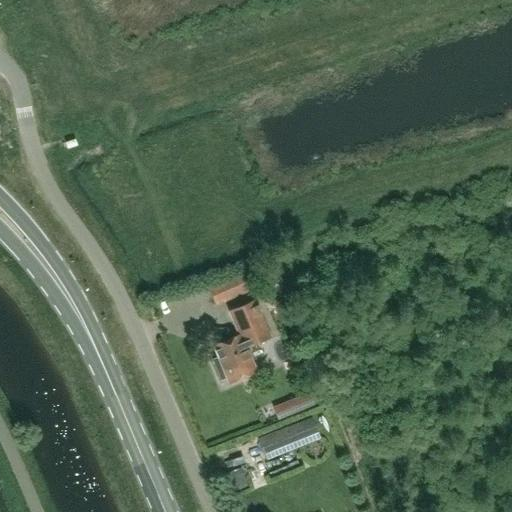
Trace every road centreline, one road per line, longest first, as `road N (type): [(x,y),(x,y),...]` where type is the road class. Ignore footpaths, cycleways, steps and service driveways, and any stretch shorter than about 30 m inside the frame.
road 1 (unclassified): [(0,62),(17,80),(43,175),(128,313),(211,511)]
road 2 (primary): [(165,511),(93,343)]
road 3 (primary): [(93,343),(64,275),(0,197)]
road 4 (primary): [(0,230),(93,343)]
